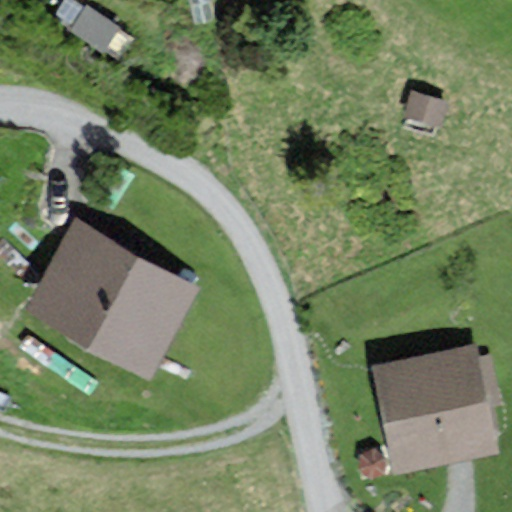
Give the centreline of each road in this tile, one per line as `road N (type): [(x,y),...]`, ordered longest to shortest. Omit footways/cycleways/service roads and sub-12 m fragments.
road 1 (residential): [(323,511),(271,286),(223,206),(166,162),(99,131),(0,108)]
road 2 (track): [(0,427),(70,446),(177,447),(232,431),(297,389)]
